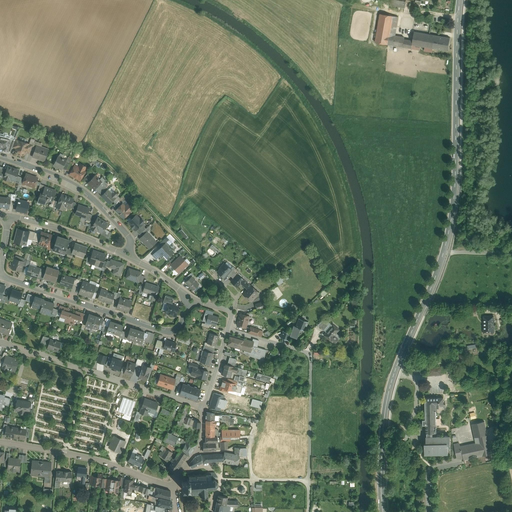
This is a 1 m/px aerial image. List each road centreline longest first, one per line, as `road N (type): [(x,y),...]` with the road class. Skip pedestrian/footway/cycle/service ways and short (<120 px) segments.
road 1 (tertiary): [(383,511),(385,403),(443,251)]
road 2 (track): [(212,274),(105,163),(0,121)]
road 3 (tertiary): [(443,251),(455,182),(460,0)]
road 4 (residential): [(189,297),(181,325),(161,332),(0,275)]
road 5 (residential): [(309,480),(308,353),(227,328)]
road 6 (residential): [(9,345),(204,407)]
road 7 (residential): [(0,441),(95,459),(172,486)]
road 8 (residential): [(127,255),(127,236),(82,188),(0,156)]
road 9 (residential): [(9,216),(127,255)]
